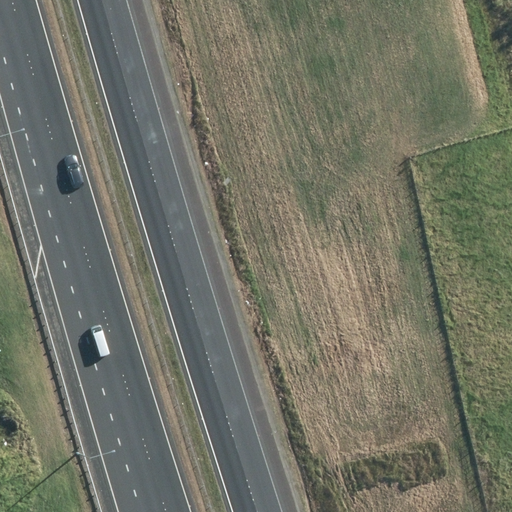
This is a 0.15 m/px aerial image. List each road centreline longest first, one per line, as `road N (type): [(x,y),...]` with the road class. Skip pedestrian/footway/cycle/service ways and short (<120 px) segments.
road 1 (motorway): [(108,0),(265,511)]
road 2 (motorway): [(155,511),(0,9)]
